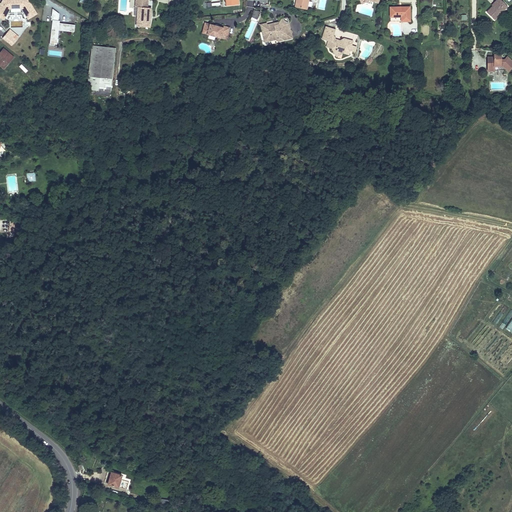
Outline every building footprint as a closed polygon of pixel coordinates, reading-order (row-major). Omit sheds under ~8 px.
[(0,15),(5,19),(11,7),(23,7),(30,17),(38,12),(30,0),(4,0),(2,3),(0,3),(0,4),(0,15)] [(142,4),(140,24),(154,25),(156,5),(153,5),(153,0),(140,0),(140,4),(142,4)] [(296,0),(296,2),(301,3),(300,7),(307,8),(308,0),(296,0)] [(505,0),(499,0),(500,1),(496,5),(491,11),(499,18),(511,5),(505,0)] [(404,17),(404,21),(413,21),(412,7),(393,6),(393,17),(404,17)] [(257,20),(260,11),(254,9),(251,18),(257,20)] [(61,12),(54,11),(53,18),(54,18),(52,39),(58,40),(58,36),(60,36),(60,31),(59,31),(59,28),(76,30),(77,23),(61,21),(60,21),(60,19),(61,12)] [(264,23),(265,30),(267,29),(269,31),(271,40),(278,38),(278,35),(281,34),(287,38),(295,36),(294,32),(295,30),(293,29),(292,25),(290,24),(292,22),(285,17),(281,23),(278,24),(277,22),(270,23),(270,22),(264,23)] [(212,24),(209,33),(224,37),(225,33),(230,34),(231,27),(225,25),(225,27),(212,24)] [(322,39),(328,42),(331,43),(329,48),(332,49),(335,53),(338,51),(342,53),(348,55),(348,52),(349,52),(351,49),(350,48),(351,44),(343,41),(339,43),(339,45),(334,44),(336,41),(334,39),(336,32),(327,28),(322,39)] [(15,36),(9,31),(5,37),(14,44),(18,39),(15,36)] [(112,87),(117,49),(93,46),(88,84),(112,87)] [(16,54),(6,47),(0,53),(0,62),(5,67),(16,54)] [(485,56),(485,66),(491,66),(491,64),(500,64),(506,70),(511,65),(511,63),(505,56),(503,58),(497,58),(497,53),(490,53),(490,56),(485,56)] [(25,72),(27,70),(21,64),(19,66),(25,72)] [(88,84),(87,95),(111,98),(112,87),(88,84)] [(9,219),(8,231),(17,231),(18,219),(9,219)] [(108,484),(126,490),(128,482),(120,479),(121,475),(111,472),(108,484)]
